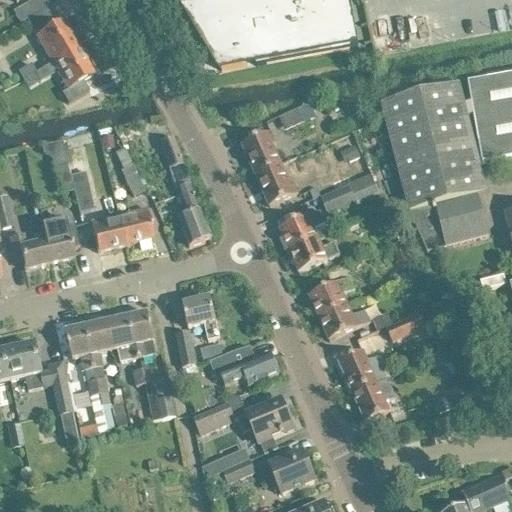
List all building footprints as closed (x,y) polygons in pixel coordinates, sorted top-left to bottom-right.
[(34,0),(20,8),(27,21),(49,8),(44,0),(34,0)] [(208,48),(217,63),(216,64),(222,72),(245,68),(243,59),(255,57),(257,68),(359,48),(355,28),(353,28),(350,13),(352,12),(349,0),(244,0),(245,5),(233,7),(232,6),(208,11),(208,12),(195,15),(195,16),(201,32),(208,48)] [(27,21),(34,32),(56,19),(49,8),(27,21)] [(37,38),(52,65),(79,49),(63,22),(37,38)] [(29,91),(58,74),(68,91),(62,95),(68,106),(89,93),(83,83),(95,76),(79,49),(52,65),(23,82),(29,91)] [(18,73),(23,82),(52,65),(35,74),(30,66),(18,73)] [(511,76),(468,84),(482,165),(511,160),(511,76)] [(483,179),(460,87),(382,107),(410,216),(475,199),(471,183),(483,179)] [(11,104),(14,117),(27,115),(25,108),(19,103),(11,104)] [(310,106),(306,108),(279,120),(285,134),(317,119),(310,106)] [(242,146),(256,178),(281,166),(273,147),(276,145),(271,134),(242,146)] [(177,219),(181,231),(188,249),(210,241),(173,140),(160,144),(169,170),(168,171),(185,217),(177,219)] [(340,155),(346,166),(360,160),(355,148),(340,155)] [(121,173),(133,197),(145,192),(143,190),(148,188),(138,167),(134,169),(124,150),(115,154),(123,172),(121,173)] [(281,166),(256,178),(270,209),(299,196),(293,184),(290,186),(281,166)] [(320,201),(328,218),(357,205),(356,204),(363,201),(356,186),(350,188),(320,201)] [(0,198),(0,232),(14,229),(6,197),(0,198)] [(475,199),(410,216),(427,254),(470,244),(489,239),(479,198),(475,199)] [(147,211),(117,219),(118,223),(124,248),(154,241),(147,211)] [(280,230),(290,253),(317,240),(312,230),(325,224),(320,212),(280,230)] [(91,224),(93,235),(98,254),(124,248),(118,223),(112,225),(111,220),(91,224)] [(45,241),(44,242),(49,266),(74,260),(72,250),(79,248),(73,224),(66,226),(65,223),(42,228),(45,241)] [(10,239),(11,244),(16,263),(22,262),(24,272),(49,266),(44,242),(26,246),(24,235),(10,239)] [(317,240),(290,253),(300,275),(340,257),(335,245),(322,251),(317,240)] [(449,288),(446,277),(438,279),(441,290),(449,288)] [(310,298),(320,320),(348,308),(343,297),(355,291),(350,280),(310,298)] [(189,331),(205,327),(208,344),(220,341),(216,325),(211,300),(183,307),(189,331)] [(348,308),(320,320),(330,343),(370,325),(365,314),(353,319),(348,308)] [(387,331),(393,345),(426,331),(423,326),(438,320),(434,311),(420,317),(420,316),(387,331)] [(388,314),(372,321),(378,334),(393,327),(388,314)] [(148,315),(126,320),(135,361),(157,356),(148,315)] [(126,320),(106,324),(113,352),(128,349),(130,362),(135,361),(126,320)] [(86,329),(107,417),(113,416),(105,380),(102,369),(99,355),(113,352),(106,324),(86,329)] [(80,430),(82,441),(109,435),(105,418),(107,417),(86,329),(66,333),(73,361),(82,359),(85,372),(88,384),(97,425),(80,429),(80,430)] [(190,335),(175,338),(184,376),(199,373),(190,335)] [(36,347),(4,354),(10,383),(26,380),(29,393),(53,388),(60,419),(74,415),(68,385),(72,384),(68,364),(49,368),(50,373),(42,375),(36,347)] [(251,350),(210,365),(217,381),(221,379),(226,390),(246,381),(250,390),(279,378),(271,357),(257,363),(251,350)] [(441,365),(447,366),(453,378),(459,375),(448,353),(438,357),(441,365)] [(0,385),(10,383),(4,354),(0,354),(0,385)] [(339,364),(353,394),(386,380),(377,359),(367,363),(363,354),(339,364)] [(150,370),(142,372),(145,386),(153,423),(162,421),(175,418),(171,399),(158,402),(153,384),(150,370)] [(133,374),(137,388),(145,386),(142,372),(133,374)] [(129,377),(120,380),(130,424),(140,422),(129,377)] [(386,380),(353,394),(366,425),(390,414),(386,404),(395,400),(386,380)] [(457,395),(434,404),(439,416),(461,407),(469,404),(465,392),(457,395)] [(282,403),(237,421),(244,436),(252,432),(258,447),(262,457),(278,450),(273,441),(276,440),(294,432),(282,403)] [(193,422),(197,440),(200,439),(200,440),(235,425),(228,408),(193,422)] [(127,416),(115,419),(117,429),(129,427),(127,416)] [(80,430),(66,433),(70,451),(84,448),(82,441),(80,430)] [(23,435),(15,436),(10,437),(13,450),(26,448),(23,435)] [(303,454),(285,462),(258,473),(264,487),(275,482),(282,498),(316,484),(303,454)] [(217,476),(218,477),(222,487),(254,474),(250,462),(229,471),(225,473),(217,476)] [(221,464),(203,471),(205,483),(218,477),(217,476),(225,473),(221,464)] [(489,511),(494,510),(511,502),(511,500),(502,478),(462,495),(467,506),(453,511),(489,511)]
